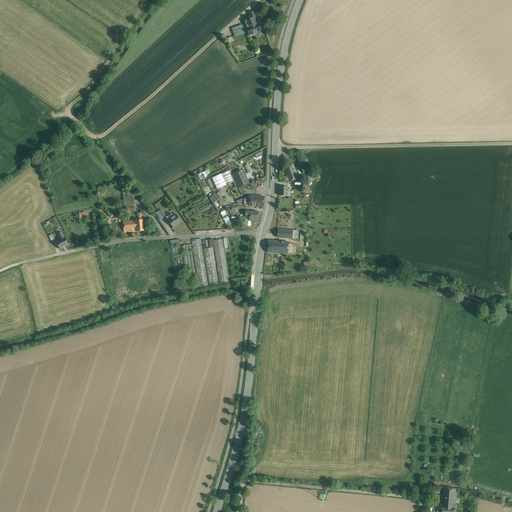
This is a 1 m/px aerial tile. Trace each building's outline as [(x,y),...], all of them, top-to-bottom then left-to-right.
[(254,12),(250,13),(251,18),(244,21),(246,28),(258,23),(254,12)] [(246,28),(249,36),(261,31),(258,23),(246,28)] [(242,25),(232,29),(235,37),(245,33),(242,25)] [(293,170),(291,165),(285,167),(290,181),(299,178),(297,173),(295,169),(293,170)] [(209,169),(198,174),(200,179),(208,176),(207,175),(210,173),(209,169)] [(228,170),(221,174),(226,185),(234,182),(231,175),(228,170)] [(234,174),(233,175),(238,187),(248,183),(245,176),(244,176),(243,173),(242,173),(241,171),(240,171),(234,174)] [(221,174),(212,178),(217,189),(226,185),(221,174)] [(287,187),(279,187),(279,195),(290,195),(290,192),(287,192),(287,187)] [(133,192),(122,193),(124,205),(134,203),(133,192)] [(219,192),(210,198),(214,203),(215,202),(216,201),(222,197),(219,192)] [(263,197),(249,196),(249,197),(249,206),(263,207),(263,197)] [(232,224),(224,210),(220,213),(227,226),(232,224)] [(258,212),(249,211),(249,219),(249,220),(258,220),(258,212)] [(176,214),(173,216),(171,214),(166,217),(173,227),(181,222),(176,214)] [(143,219),(135,220),(136,231),(136,232),(144,231),(143,219)] [(135,220),(123,221),(124,232),(136,231),(135,220)] [(298,231),(278,229),(277,237),(298,239),(298,231)] [(61,239),(55,242),(59,249),(68,244),(64,237),(61,232),(57,234),(59,237),(59,236),(61,239)] [(200,238),(191,240),(199,287),(208,286),(200,238)] [(222,239),(213,241),(214,247),(219,283),(229,281),(222,239)] [(279,241),(268,240),(267,252),(279,253),(279,241)] [(288,242),(279,241),(279,253),(287,254),(288,242)] [(180,243),(170,244),(178,291),(187,290),(180,243)] [(184,245),(181,246),(188,289),(197,288),(190,244),(184,245)] [(210,248),(203,249),(209,285),(218,283),(213,247),(210,248)] [(457,489),(443,487),(442,508),(456,509),(457,505),(456,505),(457,489)]
